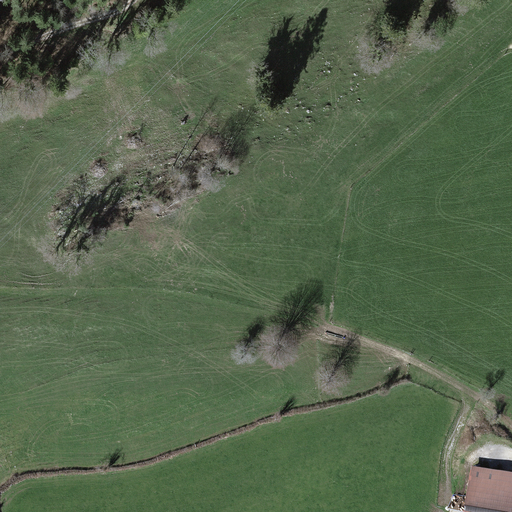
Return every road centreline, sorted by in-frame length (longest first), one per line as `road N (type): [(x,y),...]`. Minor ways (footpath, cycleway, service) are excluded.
road 1 (track): [(0,288),(181,295),(311,322)]
road 2 (track): [(511,424),(431,369),(311,322)]
road 3 (track): [(133,0),(0,54)]
